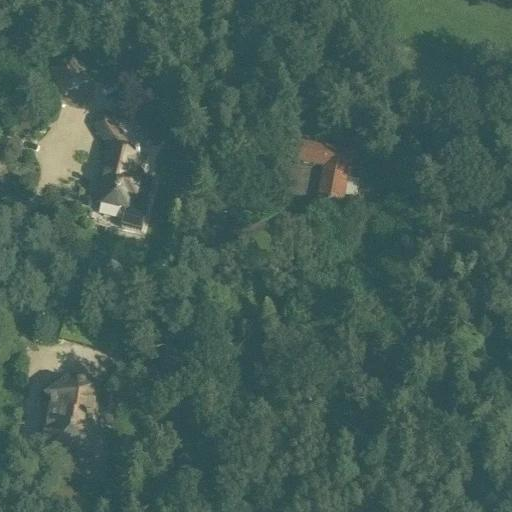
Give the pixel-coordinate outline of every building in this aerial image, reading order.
[(294,80),(300,58),(268,47),(260,69),(294,80)] [(65,97),(87,84),(73,60),(51,74),(65,97)] [(354,107),(363,77),(344,72),(336,101),(354,107)] [(125,80),(123,87),(127,93),(134,94),(140,91),(141,84),(138,78),(131,77),(125,80)] [(97,129),(109,151),(97,207),(126,213),(122,230),(142,235),(155,184),(139,180),(140,178),(136,177),(138,163),(131,151),(126,150),(110,121),(104,120),(98,123),(97,129)] [(171,142),(177,143),(182,138),(182,132),(178,127),(172,127),(167,131),(167,138),(171,142)] [(353,156),(291,144),(288,162),(325,169),(319,203),(342,206),(343,198),(356,200),(358,184),(349,182),(353,156)] [(201,162),(185,159),(181,179),(196,183),(201,162)] [(401,314),(406,290),(390,287),(385,311),(401,314)] [(146,373),(151,384),(162,380),(157,368),(146,373)] [(84,389),(84,386),(71,384),(71,388),(64,387),(50,397),(60,411),(57,434),(52,433),(49,455),(78,459),(78,465),(95,468),(101,430),(97,429),(102,392),(84,389)]
